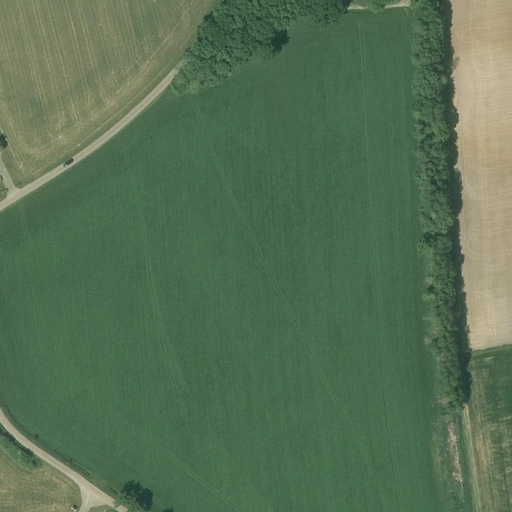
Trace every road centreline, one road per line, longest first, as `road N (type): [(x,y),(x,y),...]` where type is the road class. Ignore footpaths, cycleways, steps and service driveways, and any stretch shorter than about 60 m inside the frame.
road 1 (unclassified): [(0,206),(152,94),(223,0)]
road 2 (unclassified): [(127,511),(26,443),(0,415)]
